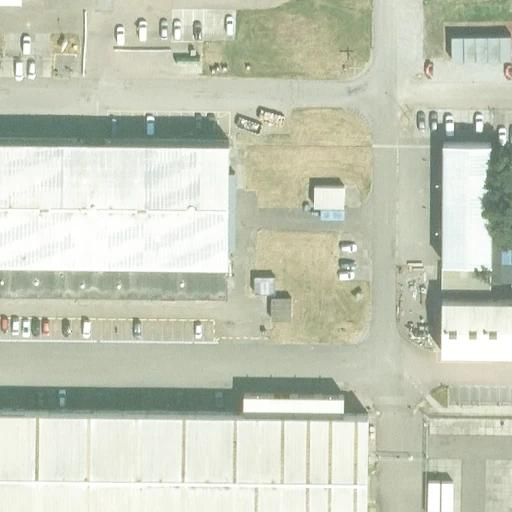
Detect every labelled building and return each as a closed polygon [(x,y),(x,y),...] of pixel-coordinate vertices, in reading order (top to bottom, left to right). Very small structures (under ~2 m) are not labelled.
[(0,289),(226,292),(228,173),(228,140),(0,137),(0,289)] [(443,142),(441,263),(490,263),(491,143),(443,142)] [(321,176),(321,201),(353,201),(353,176),(321,176)] [(281,284),(282,266),(264,265),(263,283),(281,284)] [(490,267),(450,267),(449,283),(470,283),(470,278),(489,278),(490,267)] [(511,299),(441,299),(440,353),(511,353),(511,299)] [(0,511),(375,511),(375,508),(366,508),(367,413),(343,413),(343,395),(243,394),(242,412),(0,409),(0,511)]
